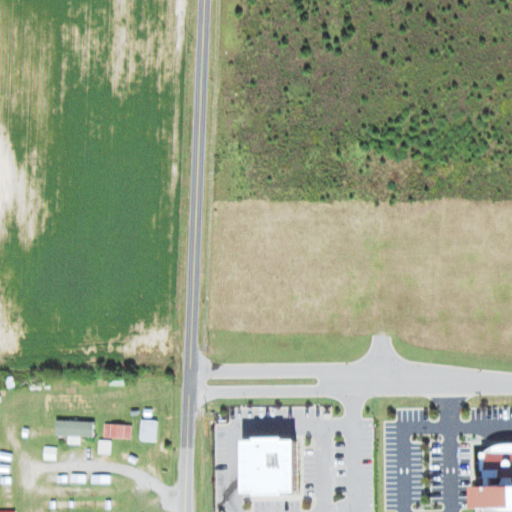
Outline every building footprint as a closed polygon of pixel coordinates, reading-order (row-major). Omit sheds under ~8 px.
[(69,441),(82,442),(82,436),(94,437),(94,419),(57,418),(56,435),(69,435),(69,441)] [(141,440),(156,441),(158,419),(142,418),(141,440)] [(132,438),(132,423),(112,423),(111,437),(132,438)] [(298,439),(288,439),(288,430),(250,430),(250,439),(245,439),(245,494),(298,494),(298,439)] [(511,507),(511,451),(501,452),(501,447),(493,447),(493,452),(483,452),(483,470),(486,470),(487,486),(476,486),(476,508),(511,507)]
